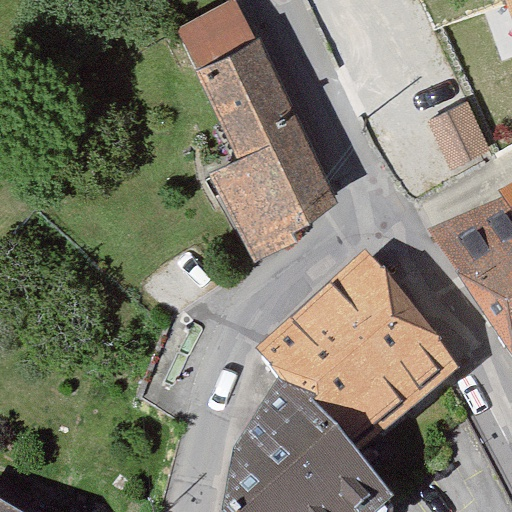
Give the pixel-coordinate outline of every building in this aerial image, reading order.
[(235,9),(185,34),(243,164),(217,179),(257,256),(290,241),(285,230),(331,201),(235,9)] [(511,175),(436,221),(511,348),(511,175)] [(367,259),(262,350),(283,374),(358,460),(463,368),(367,259)] [(378,511),(391,500),(358,460),(283,374),(234,443),(227,511),(378,511)] [(0,511),(67,511),(0,465),(0,511)]
